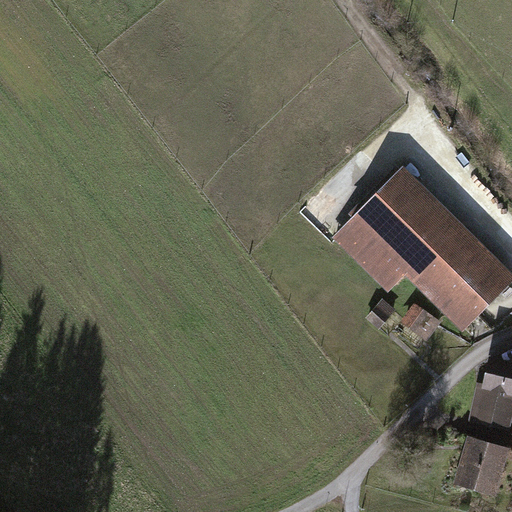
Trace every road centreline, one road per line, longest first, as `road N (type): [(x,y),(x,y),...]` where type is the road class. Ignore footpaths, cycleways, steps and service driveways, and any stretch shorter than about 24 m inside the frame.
road 1 (track): [(511,228),(340,0)]
road 2 (residential): [(511,327),(469,358),(348,485)]
